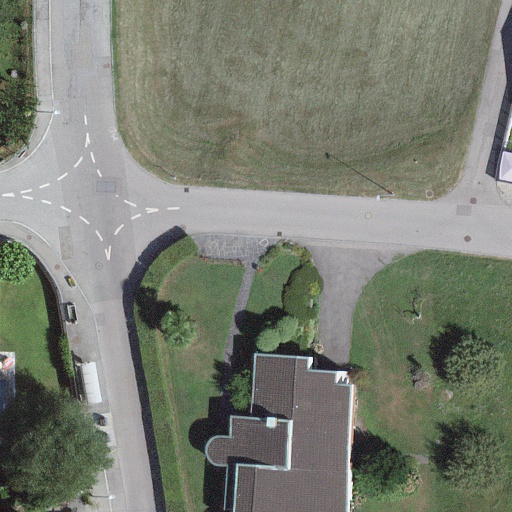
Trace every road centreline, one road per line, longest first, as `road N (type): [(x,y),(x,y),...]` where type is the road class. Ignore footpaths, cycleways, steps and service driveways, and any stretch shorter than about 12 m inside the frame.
road 1 (residential): [(92,199),(511,235)]
road 2 (residential): [(141,511),(92,199)]
road 3 (residential): [(92,199),(77,0)]
